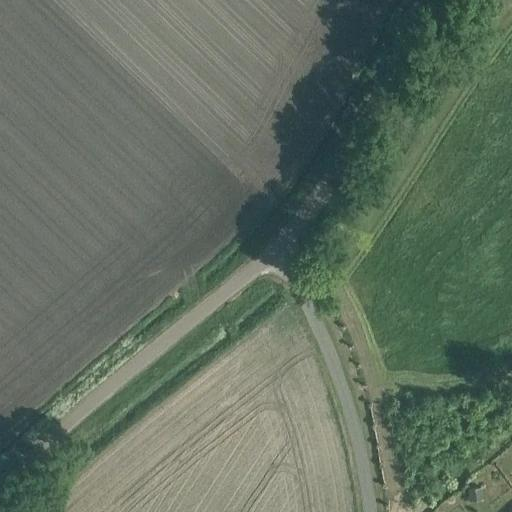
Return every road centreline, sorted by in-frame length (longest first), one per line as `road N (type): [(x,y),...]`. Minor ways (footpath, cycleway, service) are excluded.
road 1 (unclassified): [(0,497),(288,242)]
road 2 (unclassified): [(288,242),(329,193),(437,0)]
road 3 (unclassified): [(369,511),(351,411),(288,242)]
